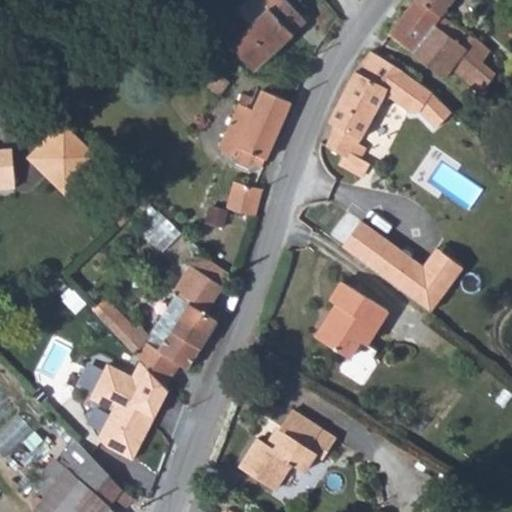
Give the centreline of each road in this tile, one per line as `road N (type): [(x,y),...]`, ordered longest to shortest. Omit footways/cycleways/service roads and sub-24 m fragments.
road 1 (unclassified): [(171,511),(302,135),(375,0)]
road 2 (unclassified): [(0,51),(109,0)]
